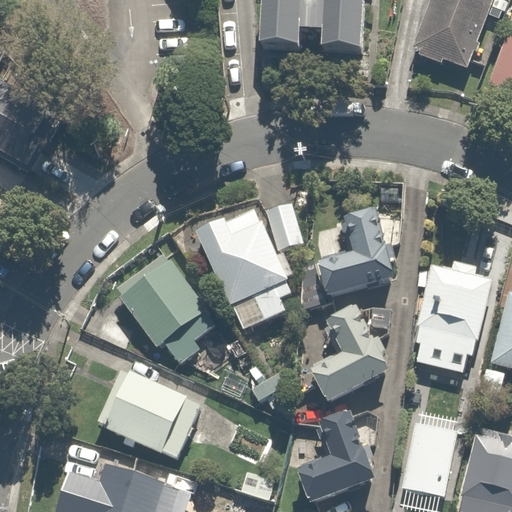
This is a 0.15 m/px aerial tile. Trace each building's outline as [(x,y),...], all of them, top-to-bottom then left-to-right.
[(367,0),(284,0),(284,9),(270,8),(268,61),(314,63),(315,45),(335,46),(335,64),(376,66),(378,13),(367,12),(367,0)] [(511,7),(511,5),(501,1),(501,0),(440,0),(419,57),(473,77),(493,23),(505,27),(511,7)] [(511,43),(510,43),(491,93),(511,100),(511,43)] [(50,129),(0,100),(0,175),(17,186),(50,129)] [(296,202),(204,242),(248,343),(296,322),(291,310),(307,303),(288,260),(316,247),(296,202)] [(0,248),(18,215),(0,205),(0,248)] [(407,286),(389,218),(388,211),(352,221),(363,265),(346,269),(344,258),(330,261),(340,303),(407,286)] [(474,383),(498,288),(487,286),(490,274),(461,267),(458,277),(441,273),(418,369),(474,383)] [(140,288),(122,300),(162,359),(172,352),(187,373),(209,358),(195,339),(218,323),(181,269),(158,284),(150,273),(136,283),(140,288)] [(409,390),(370,313),(335,331),(348,357),(319,372),(344,422),(409,390)] [(511,321),(498,373),(489,370),(483,393),(509,400),(511,387),(511,321)] [(211,415),(129,380),(106,435),(187,470),(211,415)] [(387,487),(364,420),(316,436),(326,465),(305,472),(318,511),(387,487)] [(466,438),(420,428),(406,494),(451,504),(466,438)] [(507,445),(482,440),(465,511),(511,511),(511,441),(508,440),(507,445)] [(79,479),(69,511),(193,511),(197,499),(113,474),(109,488),(79,479)] [(277,511),(285,489),(246,476),(234,511),(277,511)]
